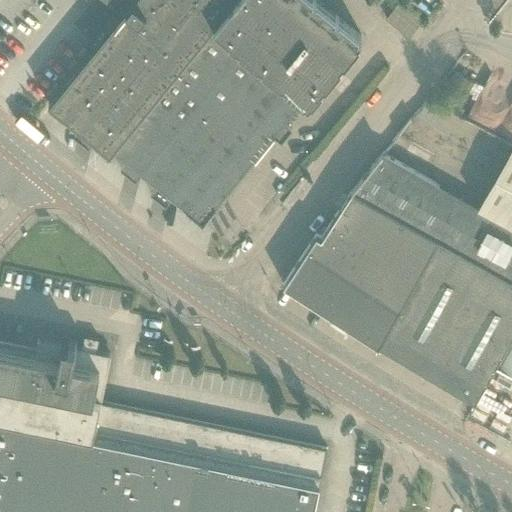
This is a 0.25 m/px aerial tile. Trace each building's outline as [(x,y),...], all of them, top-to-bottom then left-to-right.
[(100,40),(97,43),(48,103),(110,153),(112,151),(202,224),(304,98),(307,101),(361,36),(316,0),(104,0),(121,13),(118,17),(106,7),(88,30),(100,40)] [(402,4),(391,19),(413,36),(425,21),(402,4)] [(448,84),(467,95),(473,83),(454,72),(448,84)] [(447,88),(443,95),(448,98),(452,91),(447,88)] [(351,192),(437,240),(511,282),(511,146),(478,207),(414,171),(405,166),(382,153),(351,192)] [(282,284),(377,346),(407,294),(437,240),(351,192),(320,237),(315,234),(282,284)] [(474,403),(496,365),(511,335),(511,282),(437,240),(407,294),(377,346),(378,346),(378,345),(474,403)] [(511,373),(511,335),(496,365),(511,373)] [(0,511),(313,511),(327,447),(191,420),(100,401),(110,355),(96,352),(98,339),(97,339),(96,341),(85,338),(85,336),(83,336),(81,349),(75,347),(76,343),(61,340),(60,344),(37,340),(35,349),(0,341),(0,511)]
